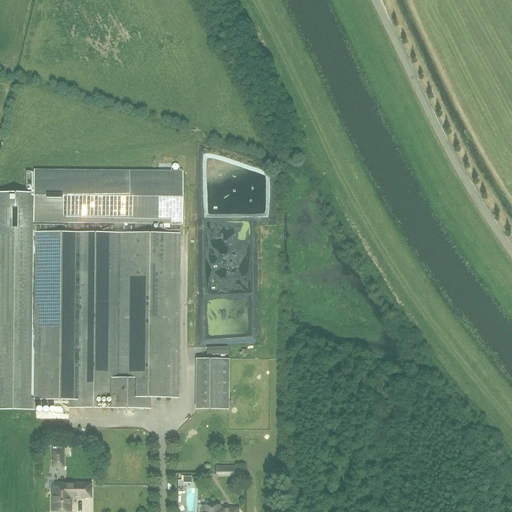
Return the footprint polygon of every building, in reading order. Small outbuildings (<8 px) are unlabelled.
[(178,396),(180,236),(180,224),(183,224),(183,171),(34,169),(33,193),(0,192),(0,410),(34,411),(34,398),(69,398),(69,408),(151,409),(151,396),(178,396)] [(219,312),(218,300),(259,299),(259,285),(257,285),(256,216),(234,216),(209,216),(209,252),(223,252),(223,262),(211,262),(211,312),(219,312)] [(228,410),(229,360),(198,360),(197,410),(228,410)] [(64,452),(52,452),(52,464),(64,464),(64,452)] [(235,465),(216,465),(215,477),(235,477),(235,465)] [(92,484),(85,484),(56,484),(56,486),(53,486),(53,505),(54,505),(54,511),(61,511),(60,511),(68,511),(70,511),(70,497),(92,497),(92,484)]
